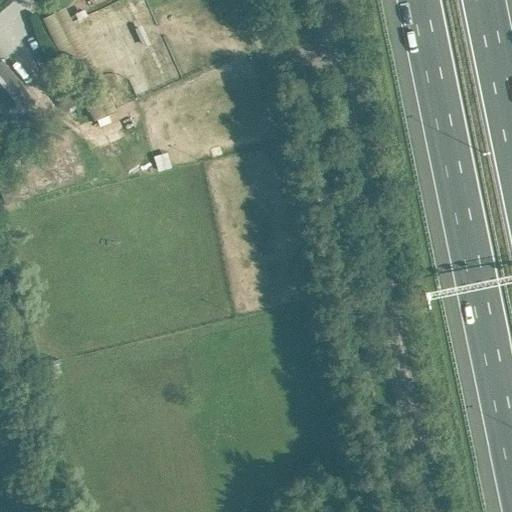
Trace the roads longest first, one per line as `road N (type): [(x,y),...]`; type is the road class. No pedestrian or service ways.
road 1 (tertiary): [(429,511),(325,0)]
road 2 (motorway): [(418,0),(511,453)]
road 3 (motorway): [(511,135),(483,0)]
